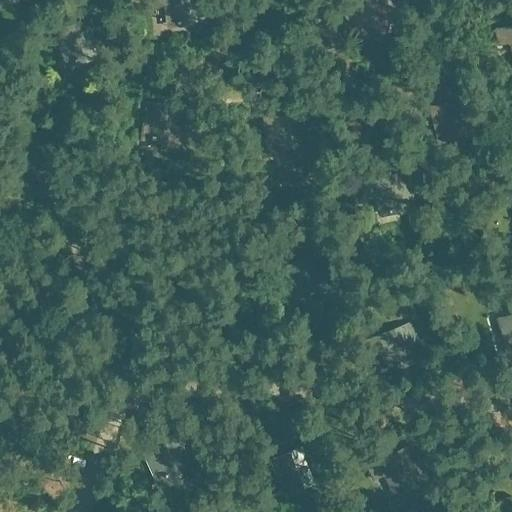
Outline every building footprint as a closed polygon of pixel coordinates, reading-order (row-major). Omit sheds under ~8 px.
[(181,21),(181,24),(204,23),(202,0),(153,0),(154,4),(166,3),(167,20),(177,19),(177,21),(181,21)] [(339,16),(351,46),(363,41),(372,37),(373,40),(376,38),(375,36),(389,30),(392,36),(394,41),(402,37),(388,2),(387,0),(372,0),(373,2),(352,11),(351,11),(339,16)] [(83,23),(84,24),(56,32),(64,62),(93,55),(86,30),(92,29),(90,21),(83,23)] [(511,28),(497,32),(500,47),(511,44),(511,45),(511,28)] [(468,134),(469,139),(477,137),(469,99),(467,100),(460,102),(461,103),(433,109),(440,140),(449,138),(450,141),(454,140),(453,137),(468,134)] [(169,152),(176,154),(184,109),(177,107),(177,109),(149,103),(143,135),(153,136),(152,139),(156,140),(157,137),(171,140),(169,152)] [(293,115),(293,116),(265,120),(270,152),(299,148),(295,123),(301,122),(300,114),(293,115)] [(401,176),(401,177),(362,186),(365,201),(377,198),(380,214),(408,208),(411,220),(418,218),(409,174),(401,176)] [(314,254),(314,255),(288,267),(300,296),(328,284),(318,261),(323,259),(320,252),(314,254)] [(505,350),(511,348),(511,315),(497,319),(505,350)] [(399,363),(413,358),(417,370),(427,367),(425,361),(423,361),(412,324),(411,324),(411,325),(403,327),(403,328),(365,340),(370,355),(381,351),(386,367),(396,364),(396,367),(400,366),(399,363)] [(156,480),(165,476),(166,479),(170,478),(169,475),(183,469),(188,480),(195,477),(178,435),(170,439),(170,440),(144,451),(156,480)] [(300,452),(273,463),(285,492),(312,481),(303,458),(309,456),(306,448),(299,451),(300,452)] [(426,477),(415,455),(411,448),(405,451),(405,452),(369,469),(374,480),(383,475),(391,494),(426,477)]
